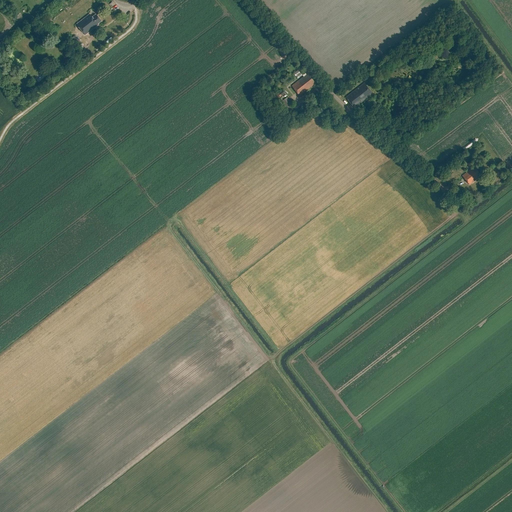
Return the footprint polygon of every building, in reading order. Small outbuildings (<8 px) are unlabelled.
[(85,35),(98,25),(98,24),(101,21),(96,14),(92,17),(90,14),(76,24),(85,35)] [(42,73),(35,78),(38,82),(45,77),(42,73)] [(307,74),(291,86),(298,96),(315,84),(307,74)] [(364,83),(345,97),(354,108),(372,94),(364,83)] [(282,90),(275,96),(277,99),(281,96),(282,97),(285,94),(282,90)] [(292,103),(287,97),(281,101),(286,108),(292,103)] [(462,176),(469,185),(481,176),(474,166),(462,176)]
